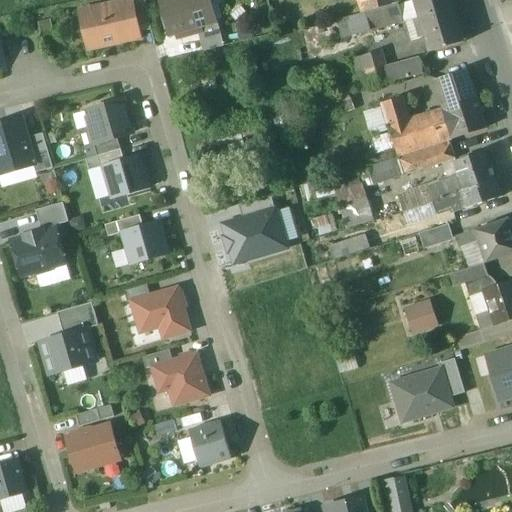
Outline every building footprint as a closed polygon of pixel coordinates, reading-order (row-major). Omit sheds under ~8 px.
[(144,0),(128,0),(129,3),(130,3),(135,28),(150,25),(144,0)] [(205,0),(184,0),(164,6),(171,32),(195,25),(211,21),(205,0)] [(360,0),(364,14),(395,5),(393,0),(360,0)] [(410,0),(398,4),(404,22),(404,23),(414,20),(417,28),(422,26),(414,0),(410,0)] [(449,0),(414,0),(422,26),(454,16),(449,0)] [(129,3),(88,12),(90,24),(85,25),(87,39),(99,36),(101,46),(127,40),(125,30),(135,28),(130,3),(129,3)] [(395,5),(364,14),(370,32),(404,22),(398,4),(395,5)] [(364,14),(349,18),(354,36),(370,32),(364,14)] [(422,26),(417,28),(420,38),(425,36),(431,53),(463,43),(454,16),(422,26)] [(211,21),(195,25),(203,52),(224,46),(217,19),(211,21)] [(380,52),(361,58),(366,75),(369,88),(388,83),(386,70),(380,52)] [(361,58),(351,61),(355,79),(366,75),(361,58)] [(404,67),(404,66),(386,70),(388,83),(423,74),(420,63),(404,67)] [(467,71),(436,81),(445,109),(476,99),(467,71)] [(432,114),(409,121),(402,97),(382,104),(396,148),(399,157),(432,146),(441,143),(432,114)] [(476,99),(445,109),(454,139),(485,129),(476,99)] [(123,101),(89,111),(91,117),(87,118),(90,129),(94,128),(98,144),(117,139),(132,134),(123,101)] [(445,109),(432,114),(441,143),(449,141),(454,139),(445,109)] [(22,121),(0,127),(0,176),(34,167),(27,139),(22,121)] [(389,134),(369,138),(372,153),(393,148),(389,134)] [(42,135),(27,139),(34,167),(37,175),(52,171),(42,135)] [(98,144),(82,149),(85,160),(120,150),(117,139),(98,144)] [(441,143),(432,146),(437,162),(454,156),(449,141),(441,143)] [(432,146),(399,157),(399,158),(369,167),(368,168),(374,186),(408,175),(406,171),(418,167),(419,168),(422,167),(421,166),(437,162),(432,146)] [(396,148),(366,158),(369,167),(399,158),(399,157),(396,148)] [(85,160),(89,173),(105,168),(124,162),(120,150),(85,160)] [(485,151),(455,162),(460,177),(465,192),(496,181),(494,177),(498,174),(491,152),(486,152),(485,151)] [(139,158),(124,162),(105,168),(114,199),(148,189),(139,158)] [(357,172),(334,179),(337,191),(361,184),(357,172)] [(460,177),(429,188),(434,204),(454,196),(465,192),(460,177)] [(465,192),(454,196),(457,204),(460,213),(502,198),(496,181),(465,192)] [(429,188),(399,197),(404,214),(404,213),(417,210),(434,204),(429,188)] [(454,196),(434,204),(437,213),(453,207),(453,205),(457,204),(454,196)] [(238,207),(242,221),(275,211),(271,197),(238,207)] [(366,198),(341,205),(348,229),(373,222),(366,198)] [(63,204),(36,212),(42,231),(55,227),(69,224),(63,204)] [(224,226),(235,264),(287,249),(275,211),(242,221),(224,226)] [(404,214),(373,223),(377,235),(408,226),(404,213),(404,214)] [(141,217),(107,226),(109,236),(124,233),(144,228),(141,217)] [(511,229),(509,220),(475,231),(479,242),(486,263),(511,254),(511,229)] [(133,265),(168,256),(159,223),(144,228),(124,233),(133,265)] [(447,226),(419,235),(424,250),(452,241),(447,226)] [(42,231),(11,240),(21,276),(36,272),(36,274),(52,269),(52,267),(66,264),(55,227),(42,231)] [(475,231),(456,237),(459,248),(479,242),(475,231)] [(405,255),(420,250),(415,235),(400,241),(405,255)] [(365,237),(330,247),(335,261),(369,250),(365,237)] [(395,252),(383,256),(386,265),(398,261),(395,252)] [(483,264),(449,275),(454,288),(466,284),(465,283),(487,276),(483,264)] [(487,276),(465,283),(466,284),(470,297),(485,292),(485,291),(492,289),(488,276),(487,276)] [(511,282),(492,289),(485,291),(485,292),(491,311),(496,325),(511,320),(511,282)] [(147,287),(123,293),(127,304),(132,303),(150,298),(147,287)] [(150,298),(132,303),(141,334),(167,327),(170,338),(189,332),(177,290),(150,298)] [(92,304),(57,314),(64,337),(87,330),(98,327),(92,304)] [(406,312),(413,335),(431,329),(424,306),(406,312)] [(496,325),(491,311),(477,316),(481,330),(496,325)] [(64,337),(41,343),(50,376),(96,362),(87,330),(64,337)] [(511,349),(486,357),(500,403),(511,398),(511,349)] [(147,370),(173,363),(170,352),(144,359),(147,370)] [(172,406),(208,395),(197,356),(173,363),(154,369),(159,386),(165,384),(172,406)] [(454,363),(438,367),(439,371),(442,370),(451,401),(463,398),(454,363)] [(439,371),(388,387),(400,426),(454,410),(451,401),(442,370),(439,371)] [(111,406),(76,416),(79,428),(114,418),(111,406)] [(220,422),(189,431),(200,470),(231,460),(220,422)] [(111,427),(67,440),(76,472),(120,459),(111,427)] [(16,461),(0,465),(0,501),(26,494),(16,461)] [(409,511),(403,478),(383,482),(390,511),(409,511)] [(366,511),(364,500),(324,509),(324,511),(366,511)]
